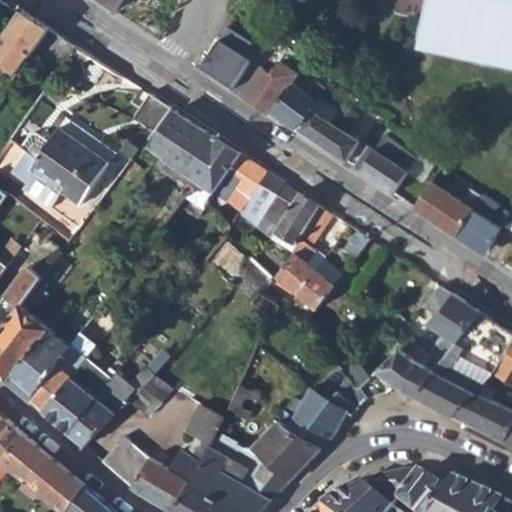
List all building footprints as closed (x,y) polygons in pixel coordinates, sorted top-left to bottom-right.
[(99,0),(117,12),(124,0),(99,0)] [(511,0),(429,0),(421,38),(471,48),(470,55),(511,63),(511,0)] [(3,38),(32,57),(52,31),(22,11),(20,15),(3,38)] [(241,36),(226,27),(218,41),(202,68),(234,90),(273,115),(289,87),(297,73),(280,62),(279,61),(270,74),(241,55),(250,42),(241,36)] [(32,57),(58,75),(77,47),(52,31),(32,57)] [(420,45),(470,55),(471,48),(421,38),(420,45)] [(289,87),(273,115),(297,131),(315,98),(319,88),(297,73),(289,87)] [(133,119),(154,135),(173,110),(150,95),(133,119)] [(331,123),(317,113),(322,104),(315,98),(297,131),(346,164),(360,142),(347,133),(359,114),(343,104),(331,123)] [(164,159),(189,176),(216,137),(176,112),(150,150),(164,159)] [(368,120),(361,128),(367,132),(373,123),(368,120)] [(113,164),(62,128),(53,141),(41,159),(31,153),(18,172),(31,182),(37,172),(65,192),(83,205),(113,164)] [(31,153),(41,159),(53,141),(41,133),(35,133),(25,148),(31,153)] [(376,151),(369,145),(354,167),(361,172),(361,173),(392,194),(420,161),(388,135),(376,151)] [(189,176),(214,195),(220,186),(242,155),(216,137),(189,176)] [(228,184),(249,198),(267,172),(242,155),(220,186),(225,189),(228,184)] [(455,175),(444,169),(423,198),(413,208),(451,233),(455,226),(461,230),(474,209),(445,190),(455,175)] [(65,192),(37,172),(31,182),(26,189),(54,208),(65,192)] [(249,198),(236,215),(252,226),(282,181),(267,172),(249,198)] [(275,230),(296,245),(321,206),(282,181),(252,226),(270,238),(275,230)] [(0,211),(14,194),(0,183),(0,211)] [(499,204),(483,193),(474,209),(461,230),(457,237),(478,250),(489,248),(501,227),(489,219),(499,204)] [(297,252),(277,276),(271,284),(262,294),(266,297),(274,288),(291,303),(298,295),(316,270),(308,262),(315,252),(317,249),(315,247),(335,216),(321,206),(296,245),(294,249),(297,252)] [(240,245),(252,226),(236,215),(228,226),(231,230),(240,245)] [(461,230),(455,226),(451,233),(457,237),(461,230)] [(344,250),(356,258),(371,240),(359,232),(344,250)] [(0,279),(23,249),(14,241),(0,258),(0,279)] [(315,252),(308,262),(316,270),(324,260),(315,252)] [(74,268),(60,257),(45,277),(27,300),(3,330),(0,334),(0,373),(9,381),(51,326),(31,310),(46,289),(54,294),(74,268)] [(324,260),(316,270),(334,286),(342,276),(324,260)] [(0,305),(0,334),(3,330),(27,300),(45,277),(31,266),(21,278),(13,273),(8,280),(15,286),(0,305)] [(303,323),(314,310),(334,286),(316,270),(298,295),(291,303),(286,310),(296,317),(303,323)] [(434,343),(429,350),(433,354),(442,362),(460,341),(481,311),(442,285),(427,308),(438,315),(430,325),(447,336),(439,347),(434,343)] [(353,324),(337,310),(320,329),(337,345),(353,324)] [(57,332),(70,316),(63,311),(51,326),(9,381),(30,398),(72,345),(57,332)] [(460,341),(496,371),(511,345),(511,330),(481,311),(460,341)] [(337,345),(346,353),(363,333),(353,324),(337,345)] [(434,343),(439,347),(447,336),(430,325),(422,335),(434,343)] [(98,344),(82,331),(72,345),(30,398),(45,410),(89,356),(98,344)] [(406,354),(424,366),(430,358),(412,344),(406,354)] [(511,345),(496,371),(509,381),(511,376),(511,345)] [(377,371),(395,384),(402,390),(417,397),(435,371),(424,366),(406,354),(400,350),(377,371)] [(430,358),(424,366),(435,371),(442,362),(433,354),(430,358)] [(107,370),(89,356),(45,410),(69,432),(117,370),(111,365),(107,370)] [(359,361),(343,369),(349,375),(360,387),(372,377),(359,361)] [(484,385),(442,362),(435,371),(417,397),(452,415),(484,385)] [(132,382),(117,370),(69,432),(86,446),(117,415),(146,385),(156,374),(148,367),(132,382)] [(173,389),(156,374),(146,385),(163,401),(173,389)] [(312,387),(288,423),(325,447),(370,398),(360,387),(349,375),(332,399),(312,387)] [(497,393),(484,385),(452,415),(511,444),(511,383),(501,404),(492,399),(497,393)] [(259,394),(239,385),(229,409),(248,418),(259,394)] [(194,443),(208,452),(212,446),(218,434),(225,417),(202,404),(187,431),(198,437),(194,443)] [(0,426),(8,416),(0,409),(0,426)] [(0,458),(4,461),(28,431),(22,426),(8,416),(0,426),(0,458)] [(257,444),(253,447),(291,481),(325,447),(288,423),(279,417),(257,444)] [(55,502),(48,511),(68,511),(87,482),(68,468),(53,456),(28,431),(4,461),(0,458),(0,479),(13,468),(37,488),(55,502)] [(204,460),(175,509),(180,511),(261,511),(291,481),(253,447),(249,449),(245,450),(218,434),(212,446),(208,452),(204,460)] [(122,435),(103,460),(118,473),(130,482),(138,487),(175,509),(204,460),(182,448),(178,454),(175,452),(172,457),(156,448),(152,456),(122,435)] [(401,499),(416,511),(426,511),(442,492),(439,490),(443,485),(439,481),(428,472),(418,471),(404,472),(385,475),(363,480),(394,506),(401,499)] [(495,511),(505,498),(483,488),(458,476),(455,475),(442,492),(426,511),(495,511)] [(401,511),(394,506),(363,480),(326,500),(339,511),(401,511)] [(120,511),(99,492),(87,482),(68,511),(120,511)] [(511,511),(511,501),(505,498),(495,511),(511,511)] [(339,511),(326,500),(315,511),(339,511)]
